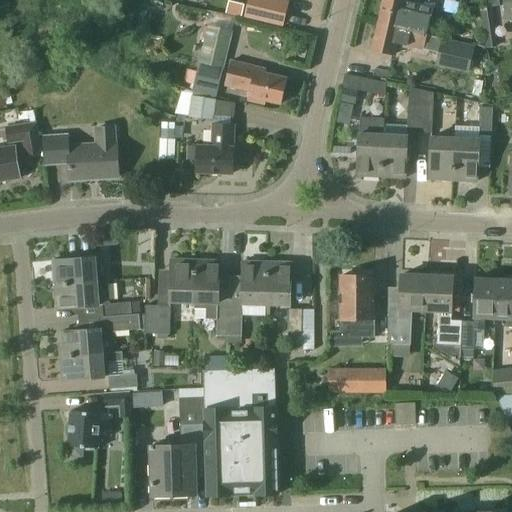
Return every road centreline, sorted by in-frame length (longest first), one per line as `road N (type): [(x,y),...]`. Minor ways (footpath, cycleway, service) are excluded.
road 1 (residential): [(40,511),(18,223)]
road 2 (residential): [(18,223),(108,212),(257,210)]
road 3 (residential): [(309,164),(343,0)]
road 4 (residential): [(346,213),(511,227)]
